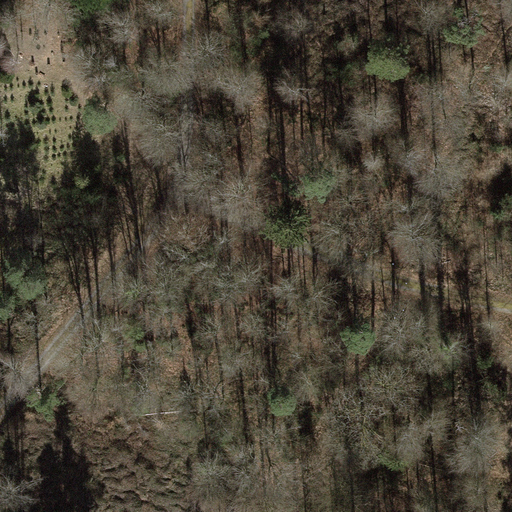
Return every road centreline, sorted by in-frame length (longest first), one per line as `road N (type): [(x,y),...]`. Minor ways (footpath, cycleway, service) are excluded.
road 1 (track): [(191,0),(183,188),(0,416)]
road 2 (track): [(183,188),(292,242),(511,297)]
